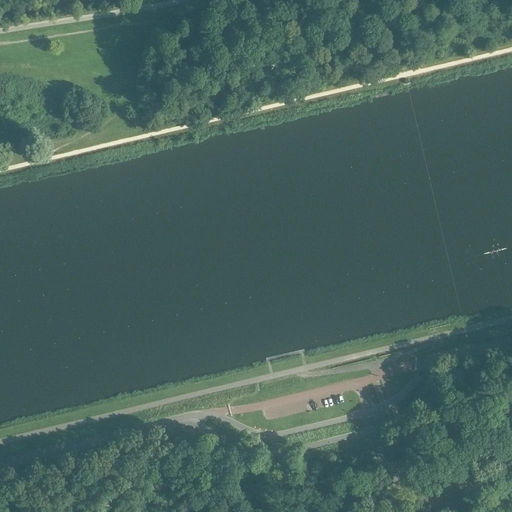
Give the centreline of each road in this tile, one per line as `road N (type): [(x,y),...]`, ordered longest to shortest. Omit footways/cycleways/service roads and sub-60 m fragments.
road 1 (tertiary): [(176,419),(250,451),(280,452),(388,424),(454,353)]
road 2 (tertiary): [(454,353),(429,363),(371,413),(291,433),(265,436),(212,416),(176,419)]
road 3 (tertiary): [(0,462),(176,419)]
